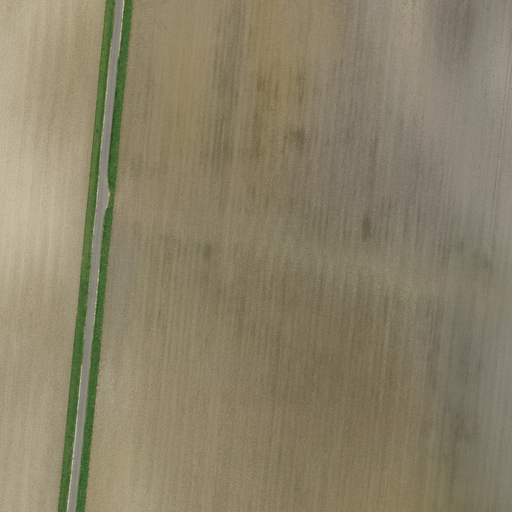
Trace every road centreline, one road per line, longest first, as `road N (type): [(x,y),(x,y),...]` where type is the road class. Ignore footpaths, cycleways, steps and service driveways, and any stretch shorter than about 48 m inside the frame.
road 1 (track): [(117,0),(70,511)]
road 2 (track): [(511,302),(104,192)]
